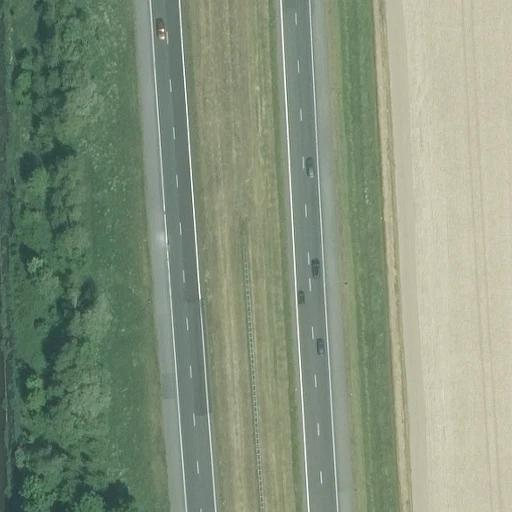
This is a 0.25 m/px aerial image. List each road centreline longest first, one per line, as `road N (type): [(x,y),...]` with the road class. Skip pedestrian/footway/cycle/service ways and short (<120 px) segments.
road 1 (motorway): [(163,0),(200,511)]
road 2 (motorway): [(322,511),(294,0)]
